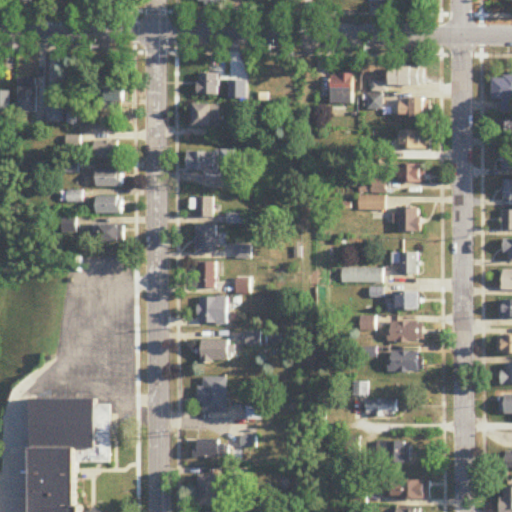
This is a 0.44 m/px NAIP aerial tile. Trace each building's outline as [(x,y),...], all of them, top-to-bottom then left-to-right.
[(220,8),(220,1),(245,1),(245,0),(199,0),(199,8),(220,8)] [(393,68),(393,87),(426,87),(426,68),(393,68)] [(218,96),(218,74),(199,74),(199,96),(218,96)] [(331,105),(355,105),(355,75),(331,75),(331,105)] [(492,101),(503,101),(503,114),(511,114),(511,77),(492,77),(492,101)] [(20,114),(37,114),(37,78),(20,78),(20,114)] [(99,104),(125,104),(125,88),(99,88),(99,104)] [(0,120),(15,120),(15,91),(0,91),(0,120)] [(402,117),(426,117),(426,100),(402,100),(402,117)] [(221,105),(194,105),(194,126),(221,126),(221,105)] [(64,108),(48,108),(48,122),(64,122),(64,108)] [(511,121),(496,121),(496,138),(511,137),(511,121)] [(427,131),(401,131),(401,151),(427,151),(427,131)] [(119,142),(96,142),(96,162),(119,162),(119,142)] [(511,151),(503,151),(503,171),(511,171),(511,151)] [(237,152),(188,152),(188,171),(221,171),(221,167),(237,167),(237,152)] [(427,166),(401,166),(401,184),(427,184),(427,166)] [(123,188),(123,170),(98,170),(98,188),(123,188)] [(503,203),(511,202),(511,182),(503,182),(503,203)] [(84,203),(84,193),(70,193),(70,203),(84,203)] [(123,197),(97,197),(97,215),(123,215),(123,197)] [(215,198),(196,198),(196,219),(215,219),(215,198)] [(360,212),(386,212),(386,198),(360,198),(360,212)] [(399,235),(421,235),(421,210),(399,210),(399,235)] [(503,231),(511,231),(511,212),(503,212),(503,231)] [(97,225),(97,242),(125,242),(125,225),(97,225)] [(217,255),(217,226),(196,226),(196,255),(217,255)] [(401,276),(419,276),(419,255),(393,255),(393,266),(401,266),(401,276)] [(199,289),(216,289),(216,264),(199,264),(199,289)] [(385,286),(385,271),(342,271),(342,286),(385,286)] [(511,292),(511,272),(503,272),(503,292),(511,292)] [(238,294),(251,294),(251,280),(238,280),(238,294)] [(420,312),(420,294),(396,294),(396,312),(420,312)] [(227,326),(228,299),(199,298),(199,325),(227,326)] [(511,301),(501,302),(501,319),(511,318),(511,301)] [(391,324),(391,343),(425,343),(425,324),(391,324)] [(261,347),(261,334),(246,334),(246,347),(261,347)] [(511,336),(498,336),(498,356),(511,355),(511,336)] [(232,342),(201,342),(201,362),(232,362),(232,342)] [(389,353),(389,373),(424,373),(425,354),(389,353)] [(501,386),(511,385),(511,365),(501,365),(501,386)] [(228,413),(228,379),(203,379),(203,387),(199,387),(199,413),(228,413)] [(354,397),(367,397),(367,384),(354,384),(354,397)] [(500,416),(511,415),(511,396),(500,396),(500,416)] [(31,511),(82,511),(82,506),(77,506),(77,464),(111,464),(111,406),(97,406),(97,399),(32,399),(31,511)] [(367,417),(398,417),(398,401),(367,401),(367,417)] [(195,441),(195,458),(229,458),(229,441),(195,441)] [(382,463),(411,463),(411,443),(382,443),(382,463)] [(219,507),(219,476),(198,476),(198,507),(219,507)] [(431,500),(431,481),(393,481),(393,500),(431,500)] [(511,511),(511,485),(502,485),(502,511),(511,511)]
